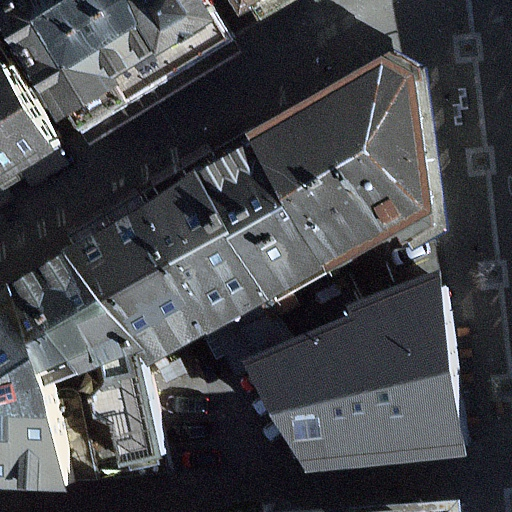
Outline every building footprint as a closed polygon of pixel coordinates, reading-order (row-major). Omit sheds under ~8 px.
[(5,0),(84,142),(238,58),(219,24),(230,17),(220,0),(5,0)] [(0,187),(65,152),(0,31),(0,187)] [(400,49),(264,123),(270,134),(341,263),(449,203),(424,68),(400,49)] [(273,301),(301,285),(341,263),(270,134),(227,157),(197,174),(273,301)] [(197,174),(161,193),(149,200),(219,328),(239,364),(251,359),(261,355),(302,337),(273,301),(197,174)] [(183,348),(219,328),(149,200),(64,254),(147,349),(168,357),(183,348)] [(77,374),(120,358),(147,349),(64,254),(43,267),(12,288),(34,370),(38,378),(66,362),(77,374)] [(341,263),(301,285),(273,301),(302,337),(369,308),(365,301),(398,287),(389,270),(386,264),(351,279),(341,263)] [(369,308),(374,327),(403,453),(422,451),(476,447),(449,265),(398,287),(365,301),(369,308)] [(0,482),(65,484),(82,485),(80,472),(38,378),(34,370),(12,288),(0,295),(0,482)] [(374,327),(369,308),(302,337),(261,355),(320,459),(385,454),(403,453),(374,327)] [(66,362),(38,378),(80,472),(97,471),(172,463),(147,349),(120,358),(77,374),(66,362)]
